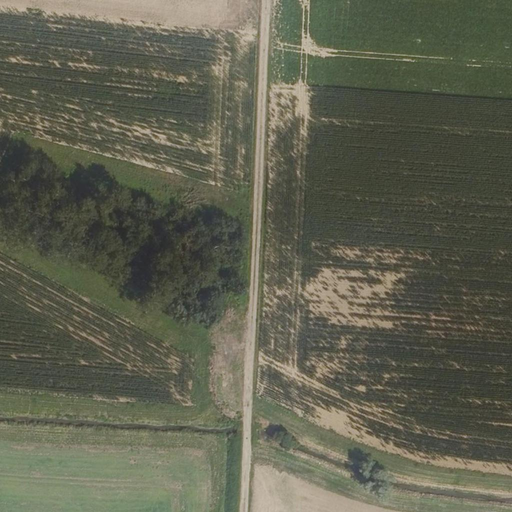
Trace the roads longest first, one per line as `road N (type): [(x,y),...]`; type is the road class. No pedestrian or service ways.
road 1 (track): [(243,511),(266,0)]
road 2 (track): [(0,434),(245,446),(399,500),(484,511)]
